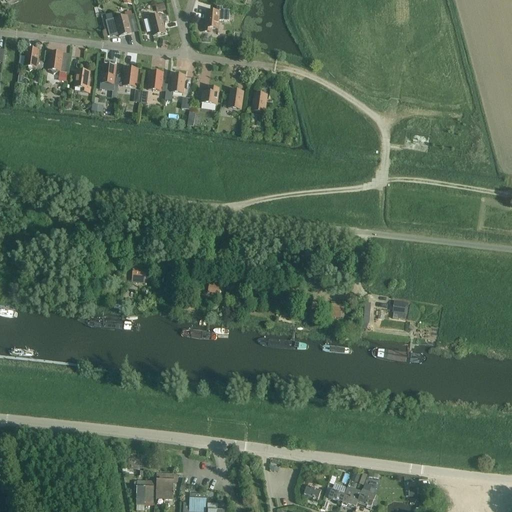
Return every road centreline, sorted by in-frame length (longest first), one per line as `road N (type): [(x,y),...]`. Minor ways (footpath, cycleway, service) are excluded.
road 1 (unclassified): [(511,480),(0,418)]
road 2 (unclassified): [(214,210),(511,250)]
road 3 (unclassified): [(214,210),(0,182)]
